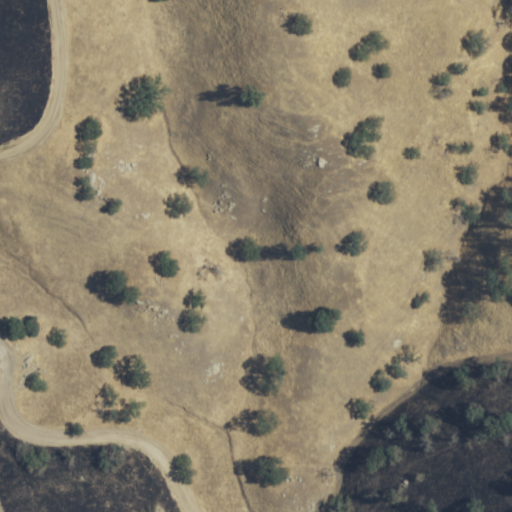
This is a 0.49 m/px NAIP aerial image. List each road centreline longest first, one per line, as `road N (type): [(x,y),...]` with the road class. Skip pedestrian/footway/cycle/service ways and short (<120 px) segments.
road 1 (track): [(188,511),(154,464),(52,425),(20,392),(0,317)]
road 2 (track): [(52,0),(52,90),(16,127),(0,131)]
